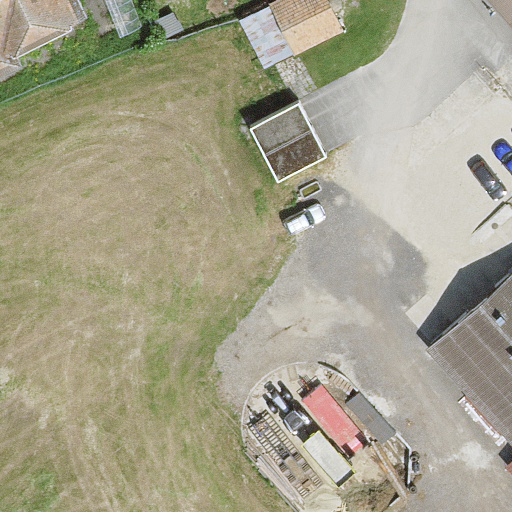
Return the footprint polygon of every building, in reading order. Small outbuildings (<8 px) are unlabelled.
[(0,0),(0,73),(12,68),(4,49),(74,17),(65,0),(0,0)] [(328,0),(274,0),(270,2),(296,56),(344,31),(328,0)] [(511,0),(496,0),(511,17),(511,0)] [(182,29),(174,13),(160,20),(168,36),(182,29)] [(267,123),(253,130),(281,182),(326,157),(299,106),(267,123)] [(511,274),(433,344),(511,432),(511,274)]
